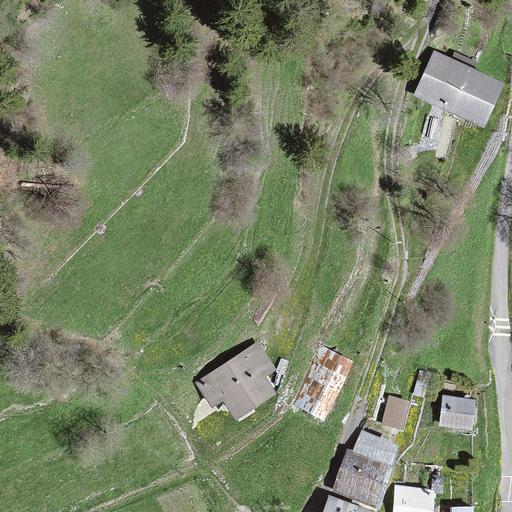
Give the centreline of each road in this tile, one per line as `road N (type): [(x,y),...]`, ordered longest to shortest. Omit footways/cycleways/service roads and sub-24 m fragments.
road 1 (track): [(423,25),(368,83),(342,129),(284,338)]
road 2 (unclassified): [(511,418),(500,297),(511,172)]
